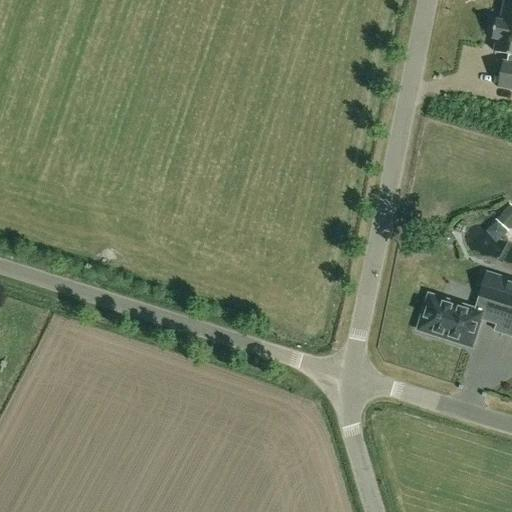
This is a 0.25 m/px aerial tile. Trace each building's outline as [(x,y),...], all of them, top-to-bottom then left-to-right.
[(511,0),(505,0),(501,22),(497,21),(493,40),(497,40),(494,52),(509,56),(507,63),(504,62),(498,88),(511,91),(511,0)] [(511,226),(511,205),(501,217),(511,227),(511,226)] [(445,246),(452,246),(456,240),(453,234),(446,234),(442,240),(445,246)] [(511,282),(487,275),(484,285),(479,298),(511,308),(511,282)] [(428,294),(416,332),(473,350),(485,312),(428,294)]
